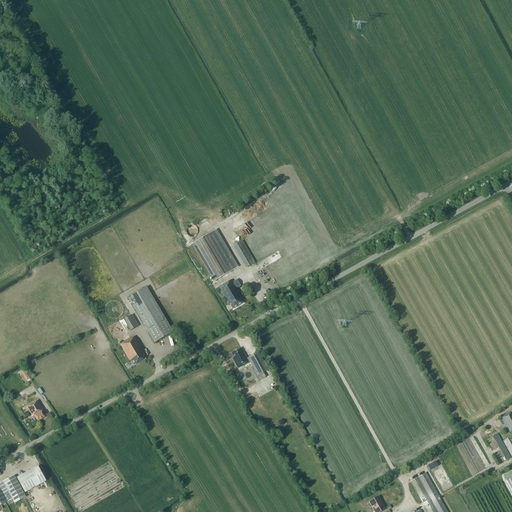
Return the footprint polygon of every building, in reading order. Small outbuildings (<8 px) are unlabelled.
[(186,233),(187,234),(188,235),(188,236),(189,237),(191,237),(192,238),(193,238),(193,237),(194,237),(195,237),(196,236),(196,235),(197,235),(197,233),(198,232),(198,231),(197,230),(197,229),(197,228),(196,228),(196,227),(195,226),(194,226),(193,225),(192,225),(191,225),(189,226),(188,226),(187,227),(187,228),(186,229),(186,231),(186,232),(186,233)] [(235,269),(214,231),(192,244),(213,281),(235,269)] [(255,264),(242,242),(234,247),(246,268),(255,264)] [(231,280),(218,288),(228,305),(229,304),(232,309),(243,303),(240,298),(241,298),(236,289),(232,282),(231,280)] [(173,332),(173,331),(146,287),(128,298),(155,342),(173,332)] [(124,319),(131,330),(138,326),(131,315),(124,319)] [(130,361),(131,360),(135,366),(147,359),(143,352),(144,352),(135,336),(131,339),(130,338),(120,344),(130,361)] [(231,353),(233,358),(232,359),(238,369),(249,362),(257,376),(268,370),(258,352),(247,358),(244,352),(242,353),(240,348),(231,353)] [(47,415),(45,413),(44,414),(42,411),(43,410),(37,401),(34,404),(33,403),(27,407),(32,416),(34,415),(38,421),(45,417),(47,415)] [(506,427),(507,427),(510,433),(511,432),(511,411),(509,413),(509,412),(500,417),(506,427)] [(486,441),(499,465),(510,459),(497,435),(486,441)] [(511,437),(511,436),(503,440),(511,457),(511,437)] [(16,478),(25,493),(46,482),(38,467),(16,478)] [(411,481),(427,511),(447,511),(426,473),(411,481)] [(0,483),(0,505),(12,499),(14,503),(25,497),(14,476),(0,483)] [(373,508),(374,507),(376,511),(379,511),(381,511),(384,509),(381,502),(378,497),(374,499),(370,502),(372,507),(373,508)] [(1,508),(3,511),(4,511),(10,508),(7,503),(1,508)]
